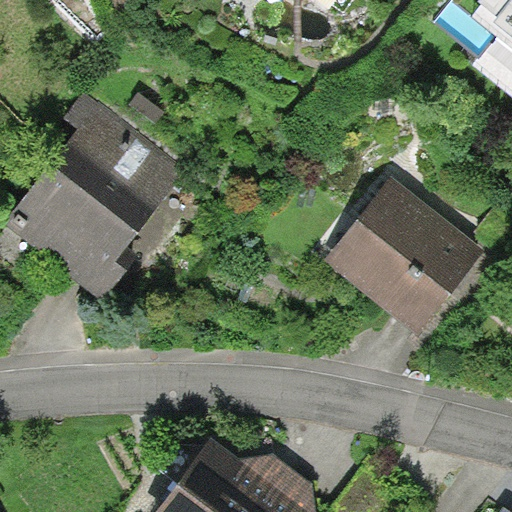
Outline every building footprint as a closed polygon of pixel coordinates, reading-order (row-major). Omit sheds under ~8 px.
[(511,2),(511,0),(483,0),(479,6),(499,21),(511,2)] [(511,2),(499,21),(496,26),(511,39),(511,2)] [(77,133),(4,225),(108,307),(145,260),(131,248),(192,171),(86,88),(61,119),(77,133)] [(488,254),(394,178),(324,264),(417,339),(488,254)] [(158,511),(263,511),(294,472),(273,456),(239,461),(212,441),(158,511)] [(294,472),(263,511),(315,511),(313,486),(294,472)]
